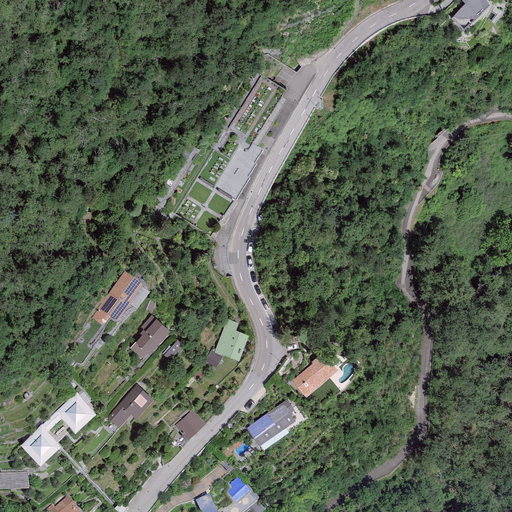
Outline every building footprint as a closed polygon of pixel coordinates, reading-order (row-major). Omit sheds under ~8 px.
[(451,16),(464,29),(480,14),(487,8),(489,3),(486,0),(462,0),(465,2),(451,16)] [(142,285),(124,272),(92,318),(99,324),(100,325),(102,325),(103,325),(105,324),(110,317),(117,322),(142,285)] [(151,315),(140,327),(143,329),(140,333),(141,334),(130,348),(142,358),(148,352),(149,353),(170,329),(156,318),(156,319),(151,315)] [(238,321),(227,317),(214,352),(238,361),(248,332),(236,328),(238,321)] [(169,350),(176,357),(186,346),(179,340),(169,350)] [(323,351),(311,361),(312,362),(292,380),(306,396),(338,369),(323,351)] [(137,383),(107,417),(118,427),(131,413),(136,418),(153,398),(137,383)] [(77,392),(56,411),(61,418),(75,431),(96,412),(77,392)] [(287,398),(246,427),(259,445),(295,419),(290,412),(294,409),(287,398)] [(192,409),(175,425),(188,439),(205,422),(192,409)] [(56,411),(42,424),(48,430),(61,418),(56,411)] [(42,424),(20,444),(41,465),(61,444),(48,430),(42,424)] [(28,472),(0,472),(0,490),(28,489),(28,472)] [(250,493),(238,477),(231,482),(233,485),(231,486),(232,488),(227,492),(236,504),(250,493)] [(217,511),(209,493),(195,500),(200,511),(217,511)] [(67,496),(47,511),(79,511),(80,511),(67,496)]
